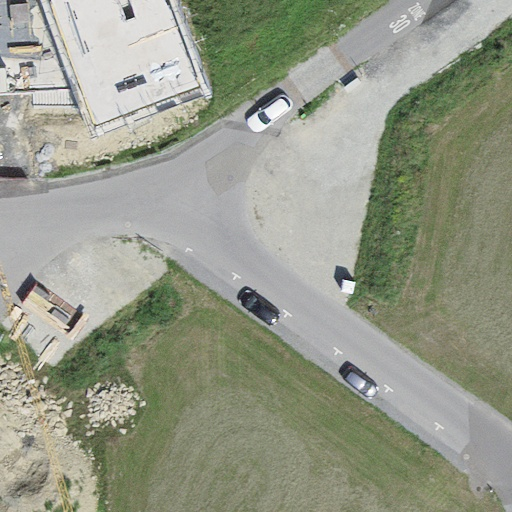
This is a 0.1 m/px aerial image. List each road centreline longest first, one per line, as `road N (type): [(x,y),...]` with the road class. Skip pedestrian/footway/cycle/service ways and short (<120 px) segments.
road 1 (residential): [(511,463),(165,196)]
road 2 (residential): [(165,196),(447,0)]
road 3 (residential): [(165,196),(0,218)]
